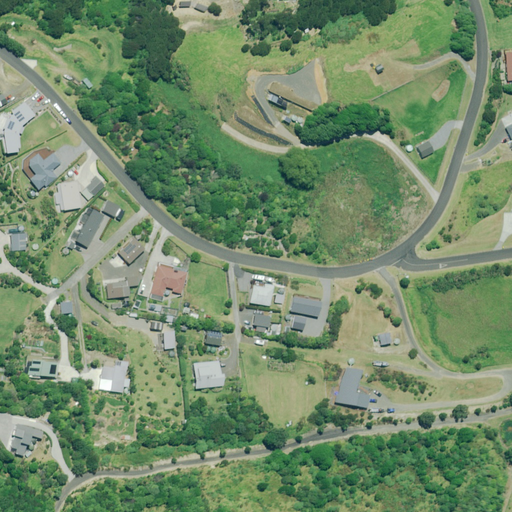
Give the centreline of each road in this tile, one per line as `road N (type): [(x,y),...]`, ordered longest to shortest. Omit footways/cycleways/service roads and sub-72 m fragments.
road 1 (residential): [(0,50),(88,133),(139,195),(217,248),(319,267),(352,266),(395,250)]
road 2 (residential): [(395,250),(441,197),(481,71),(474,0)]
road 3 (residential): [(511,249),(422,261),(395,250)]
